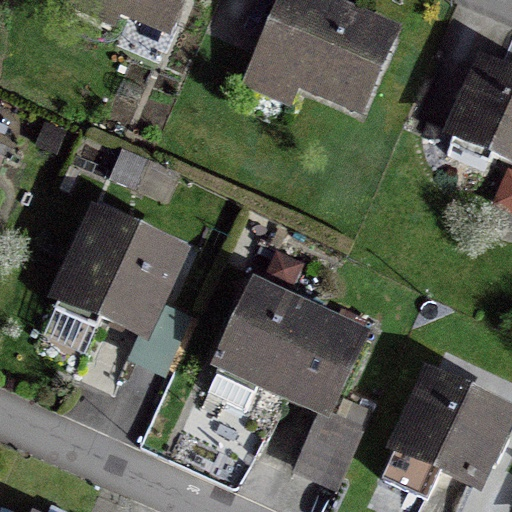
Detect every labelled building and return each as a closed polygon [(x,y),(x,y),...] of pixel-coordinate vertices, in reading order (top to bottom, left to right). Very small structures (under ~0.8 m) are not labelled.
[(93,0),(164,31),(177,0),(93,0)] [(357,114),(389,39),(296,0),(285,0),(255,70),(357,114)] [(511,86),(482,73),(452,141),(511,167),(511,86)] [(145,169),(118,159),(108,186),(135,196),(145,169)] [(139,342),(176,261),(93,224),(57,305),(139,342)] [(241,416),(254,389),(323,421),(359,346),(253,296),(204,398),(241,416)] [(396,454),(395,454),(382,485),(424,505),(438,475),(471,490),(504,420),(443,391),(454,368),(421,353),(410,376),(428,384),(396,454)]
